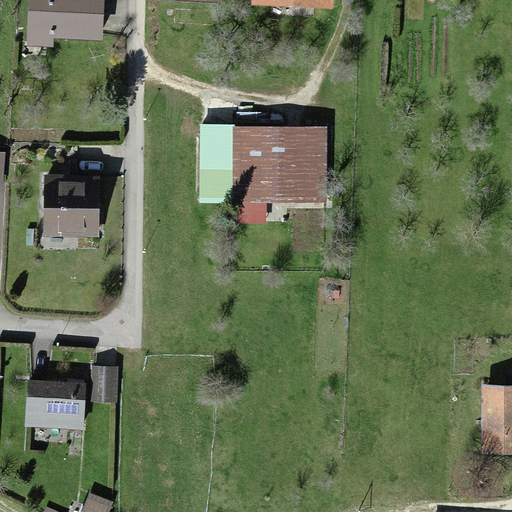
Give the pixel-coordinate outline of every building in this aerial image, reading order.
[(23,0),(22,46),(92,48),(94,0),(23,0)] [(316,133),(226,134),(226,204),(317,204),(316,133)] [(49,181),(38,181),(37,236),(90,237),(91,183),(78,183),(78,189),(49,189),(49,181)] [(108,375),(89,374),(89,407),(107,408),(108,375)] [(22,387),(20,433),(74,435),(76,389),(22,387)] [(511,392),(479,391),(477,457),(511,457),(511,392)] [(103,511),(105,509),(82,498),(75,511),(103,511)]
